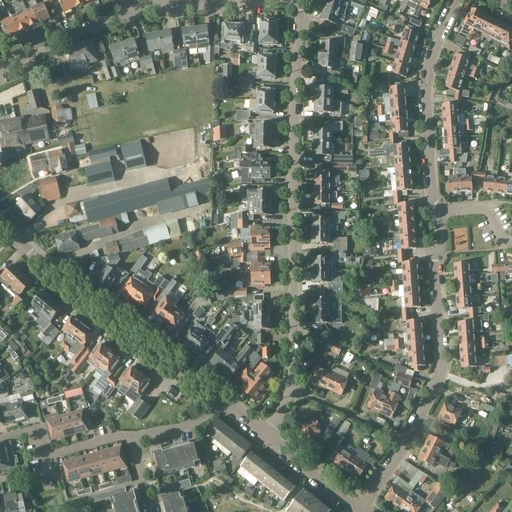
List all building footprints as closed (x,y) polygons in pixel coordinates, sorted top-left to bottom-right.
[(22,13),(29,28),(38,23),(32,9),(27,11),(22,0),(17,2),(22,13)] [(37,6),(35,1),(34,1),(33,0),(29,0),(30,3),(29,3),(32,9),(38,23),(51,18),(44,3),(37,6)] [(58,0),(64,12),(75,7),(71,0),(58,0)] [(336,0),(326,0),(324,8),(344,15),(348,4),(343,2),(336,0)] [(351,6),(363,11),(365,5),(353,0),(351,6)] [(378,9),(382,11),(384,5),(386,0),(381,0),(378,8),(378,9)] [(404,11),(406,6),(408,0),(403,0),(402,3),(399,9),(404,11)] [(408,0),(406,6),(415,11),(420,0),(408,0)] [(414,12),(420,15),(423,8),(427,9),(431,0),(420,0),(415,11),(414,12)] [(13,4),(17,15),(12,17),(18,32),(29,28),(22,13),(17,2),(13,4)] [(335,25),(337,20),(344,22),(345,16),(344,15),(324,8),(320,20),(335,25)] [(366,21),(370,9),(366,8),(362,19),(366,21)] [(467,37),(466,39),(466,40),(469,41),(472,33),(471,33),(480,15),(481,14),(472,9),(460,34),(467,37)] [(471,33),(472,33),(477,35),(475,39),(478,41),(488,19),(480,15),(471,33)] [(405,19),(405,18),(401,16),(399,21),(405,24),(407,20),(405,19)] [(413,16),(409,23),(419,28),(420,28),(424,21),(418,18),(413,16)] [(7,37),(18,32),(12,17),(0,22),(7,37)] [(394,19),(392,27),(399,29),(401,23),(394,19)] [(486,38),(491,40),(498,24),(488,19),(478,41),(481,42),(483,38),(485,39),(486,38)] [(252,26),(252,32),(260,32),(278,33),(278,21),(257,20),(257,26),(252,26)] [(363,30),(366,23),(361,21),(358,27),(363,30)] [(220,45),(219,49),(227,50),(227,49),(232,49),(233,43),(234,25),(223,24),(222,45),(220,45)] [(495,49),(497,50),(508,28),(498,24),(491,40),(495,42),(495,44),(497,45),(495,49)] [(244,25),(234,25),(233,43),(238,43),(238,45),(243,46),(244,25)] [(342,25),(342,27),(340,31),(353,35),(355,29),(342,25)] [(206,47),(209,47),(209,44),(207,28),(195,29),(197,45),(205,44),(205,48),(206,48),(206,47)] [(511,30),(508,28),(497,50),(502,52),(504,46),(509,49),(511,42),(511,30)] [(184,46),(189,46),(189,51),(197,50),(197,45),(195,29),(182,31),(184,46)] [(404,31),(401,41),(415,45),(419,34),(404,30),(404,31)] [(173,51),(174,51),(171,32),(158,34),(161,49),(162,55),(174,53),(173,51)] [(277,45),(278,33),(260,32),(259,45),(277,45)] [(149,51),(161,49),(158,34),(146,36),(149,51)] [(320,47),(320,55),(337,56),(338,45),(344,46),(345,38),(337,36),(336,43),(322,42),(322,47),(320,47)] [(455,44),(462,48),(466,40),(466,39),(459,36),(455,44)] [(92,41),(77,45),(84,67),(89,66),(89,64),(98,61),(92,41)] [(133,41),(122,45),(129,64),(139,60),(138,56),(138,55),(133,41)] [(401,41),(398,52),(412,56),(415,45),(401,41)] [(352,43),(350,62),(360,63),(363,45),(352,43)] [(71,71),(84,67),(77,45),(64,48),(71,71)] [(116,63),(119,62),(121,67),(129,65),(129,64),(122,45),(110,49),(116,63)] [(243,50),(243,55),(251,56),(251,55),(251,49),(251,46),(247,45),(247,50),(243,50)] [(471,46),(468,51),(473,54),(476,49),(471,46)] [(206,47),(206,48),(206,60),(214,60),(215,55),(215,48),(209,47),(206,47)] [(378,51),(371,49),(369,56),(376,58),(378,51)] [(476,49),(473,54),(479,57),(482,51),(476,49)] [(185,50),(180,51),(182,70),(188,69),(185,50)] [(173,51),(174,53),(176,71),(182,70),(180,51),(174,51),(173,51)] [(395,63),(409,67),(412,56),(398,52),(395,63)] [(232,54),(232,66),(239,66),(240,54),(232,54)] [(479,75),(481,70),(475,68),(475,67),(468,65),(470,59),(455,54),(451,65),(479,75)] [(258,55),(258,67),(276,68),(276,55),(258,55)] [(321,63),(321,68),(328,68),(327,78),(343,79),(344,69),(337,68),(337,56),(320,55),(319,63),(321,63)] [(487,60),(492,63),(495,58),(489,55),(487,60)] [(151,56),(145,58),(149,73),(150,77),(156,75),(151,56)] [(367,68),(371,69),(371,65),(371,63),(375,60),(376,58),(369,57),(367,68)] [(145,58),(140,59),(143,73),(144,74),(149,73),(145,58)] [(387,79),(387,81),(394,82),(395,75),(406,78),(409,67),(395,63),(391,74),(388,74),(387,79)] [(232,82),(232,66),(223,65),(223,75),(214,74),(214,82),(223,82),(232,82)] [(448,76),(463,81),(464,76),(477,80),(479,75),(451,65),(448,76)] [(102,69),(107,82),(114,79),(112,71),(111,69),(110,66),(102,69)] [(121,77),(117,66),(111,69),(112,71),(114,79),(121,77)] [(255,78),(255,80),(257,80),(257,79),(275,80),(276,68),(258,67),(258,73),(248,72),(248,78),(255,78)] [(362,75),(354,74),(352,88),(360,89),(362,75)] [(448,76),(444,87),(455,91),(455,98),(462,99),(463,97),(468,98),(469,92),(464,91),(467,83),(463,81),(448,76)] [(493,80),(490,88),(498,90),(501,83),(493,80)] [(386,88),(390,89),(390,99),(405,98),(405,86),(394,87),(394,82),(387,81),(386,88)] [(317,87),(316,100),(333,101),(333,95),(348,95),(348,89),(333,89),(333,88),(317,87)] [(257,89),(256,101),(274,102),(274,90),(257,89)] [(26,104),(28,112),(42,109),(37,90),(27,93),(30,103),(26,104)] [(483,101),(489,103),(493,91),(490,90),(487,97),(485,97),(483,101)] [(377,107),(378,112),(406,110),(405,98),(390,99),(384,100),(384,107),(377,107)] [(442,105),(443,117),(459,116),(465,115),(465,111),(458,111),(458,105),(462,105),(462,99),(455,98),(454,104),(442,105)] [(331,114),(330,117),(341,117),(341,101),(333,101),(316,100),(316,113),(331,114)] [(253,114),(256,114),(273,115),(274,102),(256,101),(250,101),(249,112),(236,111),(235,124),(249,121),(249,118),(253,118),(253,114)] [(53,124),(65,122),(68,122),(73,121),(71,109),(63,110),(62,106),(51,108),(53,124)] [(406,110),(378,112),(378,117),(385,116),(385,123),(392,122),(407,121),(406,110)] [(459,116),(443,117),(444,128),(459,127),(459,120),(466,120),(465,115),(459,116)] [(23,118),(17,120),(19,130),(19,134),(21,133),(22,136),(23,145),(49,140),(48,137),(46,128),(44,116),(24,120),(23,118)] [(355,119),(355,128),(362,129),(363,119),(355,119)] [(0,123),(0,133),(8,132),(8,135),(15,134),(15,131),(19,130),(17,120),(10,121),(0,123)] [(393,133),(389,134),(389,140),(397,140),(397,134),(408,133),(407,121),(392,122),(393,133)] [(30,159),(32,166),(70,157),(66,145),(75,143),(73,136),(71,136),(68,122),(65,122),(53,125),(56,140),(57,140),(59,147),(62,146),(63,151),(30,159)] [(313,136),(313,143),(332,144),(332,132),(342,133),(343,123),(324,122),(324,131),(315,131),(315,135),(313,135),(313,136)] [(249,137),(255,137),(273,137),(273,129),(271,128),(271,124),(255,124),(255,125),(250,125),(249,137)] [(370,126),(370,131),(371,140),(380,139),(380,135),(378,135),(378,131),(377,124),(370,126)] [(227,140),(226,126),(213,129),(214,142),(227,140)] [(445,136),(445,139),(465,137),(464,132),(460,133),(459,127),(444,128),(445,136)] [(0,141),(2,151),(19,148),(20,152),(25,151),(23,145),(22,136),(21,133),(19,134),(19,130),(15,131),(15,134),(8,135),(8,132),(0,133),(0,141)] [(255,149),(273,150),(273,137),(255,137),(255,149)] [(465,137),(445,139),(446,151),(450,150),(451,163),(458,163),(458,158),(457,155),(461,155),(461,144),(468,144),(467,137),(465,137)] [(370,160),(381,159),(410,156),(409,145),(397,146),(397,140),(389,140),(390,141),(383,142),(384,148),(390,147),(390,154),(387,154),(387,152),(384,152),(384,151),(369,152),(370,160)] [(147,168),(140,142),(120,147),(127,173),(147,168)] [(313,152),(315,152),(314,156),(318,156),(317,162),(331,162),(331,156),(332,144),(313,143),(313,152)] [(77,156),(87,154),(85,145),(75,147),(77,156),(76,156),(77,156)] [(118,148),(91,154),(93,163),(121,157),(118,148)] [(334,156),(334,165),(353,165),(353,162),(353,156),(334,156)] [(381,159),(382,170),(390,170),(396,169),(411,168),(410,156),(381,159)] [(68,171),(66,163),(68,163),(70,163),(70,162),(72,162),(71,157),(70,157),(32,166),(33,173),(51,169),(51,171),(56,170),(57,174),(68,171)] [(252,160),(251,170),(272,170),(273,163),(271,163),(271,162),(265,162),(265,159),(252,159),(252,160)] [(333,171),(348,171),(349,173),(357,173),(357,170),(362,169),(361,161),(353,162),(353,165),(334,165),(334,166),(333,166),(333,171)] [(115,182),(110,162),(84,169),(89,188),(115,182)] [(387,176),(387,181),(397,181),(397,180),(412,179),(411,168),(396,169),(396,176),(387,176)] [(272,177),(272,170),(251,170),(251,181),(264,181),(264,179),(270,179),(271,177),(272,177)] [(315,170),(315,182),(337,183),(339,183),(340,177),(330,177),(330,171),(315,170)] [(461,171),(460,171),(461,193),(472,192),(472,180),(478,180),(479,173),(471,173),(471,176),(466,177),(466,170),(461,170),(461,171)] [(359,172),(360,181),(370,181),(369,171),(359,172)] [(450,194),(461,193),(460,171),(454,171),(455,178),(449,179),(450,194)] [(479,173),(478,180),(485,181),(483,192),(495,194),(497,178),(498,172),(492,171),(491,178),(485,177),(486,174),(479,173)] [(17,206),(30,220),(40,211),(28,198),(35,192),(40,188),(44,203),(59,199),(60,197),(56,178),(39,183),(18,194),(23,200),(17,206)] [(497,178),(495,194),(506,195),(508,180),(497,178)] [(397,192),(393,192),(394,199),(401,198),(401,191),(413,190),(412,179),(397,180),(397,181),(397,192)] [(88,224),(115,217),(127,214),(131,213),(157,206),(181,200),(196,196),(212,192),(209,180),(169,190),(167,180),(115,194),(101,198),(83,202),(80,203),(79,202),(67,205),(70,219),(69,219),(70,223),(71,225),(87,221),(88,224)] [(315,188),(314,193),(329,193),(330,187),(336,187),(337,183),(315,182),(315,188)] [(247,203),(271,204),(272,191),(242,191),(242,203),(247,203)] [(329,205),(329,199),(337,199),(337,193),(329,193),(314,193),(314,205),(329,205)] [(181,200),(184,211),(199,207),(199,206),(196,196),(181,200)] [(401,198),(394,199),(394,206),(399,205),(399,216),(414,215),(414,203),(402,204),(401,198)] [(231,215),(231,223),(238,222),(248,221),(253,221),(253,216),(254,216),(271,216),(271,204),(247,203),(247,214),(237,214),(231,215)] [(329,231),(329,225),(340,225),(340,220),(345,220),(345,213),(334,213),(334,219),(312,219),(312,231),(329,231)] [(414,215),(399,216),(400,227),(415,226),(414,215)] [(118,233),(117,228),(114,218),(99,222),(99,225),(55,237),(59,255),(79,250),(77,244),(118,233)] [(248,232),(251,232),(251,239),(270,239),(270,238),(272,236),(272,232),(270,231),(270,230),(264,230),(264,227),(251,227),(251,226),(248,226),(248,221),(238,222),(231,223),(231,230),(247,230),(248,232)] [(395,235),(396,239),(416,237),(415,226),(400,227),(401,234),(395,235)] [(144,230),(118,241),(122,253),(122,254),(123,253),(149,246),(144,230)] [(312,244),(334,244),(334,251),(347,251),(347,239),(330,239),(329,231),(312,231),(312,244)] [(202,241),(199,233),(191,235),(193,243),(202,241)] [(402,250),(391,251),(391,256),(398,256),(398,257),(405,257),(405,250),(417,249),(416,237),(396,239),(394,239),(395,245),(401,244),(402,250)] [(241,243),(227,247),(231,263),(240,260),(240,258),(246,258),(246,252),(264,251),(264,249),(270,249),(270,248),(272,246),(272,242),(270,240),(270,239),(251,239),(245,239),(240,240),(241,243)] [(118,254),(122,253),(118,241),(106,245),(109,257),(118,254)] [(376,243),(364,244),(365,257),(377,256),(376,243)] [(207,268),(202,251),(196,253),(200,270),(207,268)] [(312,259),(312,271),(336,271),(335,264),(352,264),(352,258),(348,258),(348,251),(347,251),(334,251),(334,258),(312,259)] [(109,264),(120,260),(118,254),(109,257),(107,258),(109,263),(109,264)] [(142,256),(131,271),(136,274),(137,275),(140,270),(148,260),(146,259),(142,256)] [(402,270),(396,271),(396,275),(399,275),(419,274),(418,262),(406,263),(405,257),(398,257),(398,264),(402,263),(402,270)] [(109,264),(109,263),(107,266),(106,266),(100,274),(101,275),(97,281),(102,285),(103,287),(106,289),(108,289),(112,284),(117,287),(124,279),(113,271),(116,266),(120,260),(109,264)] [(500,265),(498,266),(499,273),(500,273),(501,281),(506,280),(506,276),(511,275),(511,260),(505,261),(505,265),(500,265)] [(251,264),(251,276),(270,275),(270,274),(272,272),(272,268),(270,266),(270,265),(264,265),(264,263),(251,264)] [(454,264),(455,276),(470,275),(469,263),(454,264)] [(0,273),(0,282),(7,290),(22,274),(21,273),(22,271),(19,269),(18,269),(13,265),(12,265),(11,266),(9,269),(2,276),(0,273)] [(213,267),(202,271),(208,288),(219,284),(213,267)] [(131,280),(120,295),(128,300),(130,296),(134,299),(147,281),(152,275),(147,271),(145,274),(140,270),(137,275),(136,274),(134,276),(131,281),(131,280)] [(336,271),(312,271),(312,283),(330,283),(330,290),(343,297),(343,282),(341,282),(341,277),(337,278),(337,270),(336,271)] [(7,290),(7,291),(15,299),(11,304),(16,309),(26,299),(21,294),(28,287),(30,285),(32,283),(27,278),(27,277),(25,274),(23,275),(22,274),(7,290)] [(399,281),(404,281),(404,286),(420,285),(419,274),(399,275),(399,281)] [(270,276),(270,275),(251,276),(251,282),(246,282),(246,288),(265,287),(265,285),(270,285),(270,284),(272,282),(272,278),(270,276)] [(476,275),(470,275),(455,276),(456,287),(471,286),(471,280),(476,279),(476,275)] [(135,300),(134,301),(140,306),(142,304),(144,306),(150,298),(155,302),(168,283),(159,277),(153,285),(147,281),(134,299),(135,300)] [(172,280),(153,307),(157,309),(154,313),(159,317),(157,318),(163,322),(165,321),(175,306),(177,304),(180,299),(177,297),(177,296),(176,295),(175,296),(171,292),(177,284),(174,282),(172,280)] [(420,285),(404,286),(405,297),(420,296),(420,285)] [(471,286),(456,287),(457,299),(472,297),(471,286)] [(247,298),(247,289),(234,290),(235,299),(247,298)] [(34,313),(26,322),(31,326),(34,321),(52,300),(47,296),(47,295),(45,292),(43,293),(42,292),(31,305),(36,310),(34,313)] [(406,309),(402,309),(402,316),(409,315),(409,308),(421,308),(420,296),(405,297),(406,309)] [(188,311),(194,315),(199,308),(211,305),(210,297),(197,299),(188,311)] [(457,299),(457,310),(469,309),(469,316),(477,315),(477,314),(481,314),(481,308),(473,309),(472,303),(480,302),(479,297),(472,297),(457,299)] [(312,299),(313,311),(331,311),(341,311),(341,299),(330,299),(312,299)] [(376,299),(365,300),(365,307),(375,311),(376,299)] [(52,300),(34,321),(44,329),(50,323),(51,322),(62,309),(62,308),(61,307),(61,306),(58,304),(57,304),(52,300)] [(233,313),(234,317),(270,317),(270,312),(271,310),(271,307),(270,305),(270,304),(253,304),(253,311),(240,311),(240,313),(233,313)] [(175,306),(165,321),(168,323),(166,327),(173,332),(183,317),(177,313),(179,310),(175,306)] [(205,311),(200,307),(199,308),(194,315),(193,316),(198,320),(205,311)] [(313,311),(313,324),(342,323),(341,311),(331,311),(313,311)] [(409,315),(402,316),(403,323),(407,322),(408,334),(423,333),(422,321),(410,322),(409,315)] [(458,323),(459,334),(475,333),(475,334),(483,333),(482,322),(489,321),(489,316),(477,317),(477,315),(469,316),(470,322),(458,323)] [(67,337),(60,346),(65,350),(83,326),(80,323),(79,320),(76,317),(73,318),(72,317),(62,331),(68,335),(67,337)] [(248,320),(251,320),(251,323),(254,323),(254,330),(270,330),(270,329),(272,327),(272,324),(270,323),(270,317),(234,317),(235,323),(248,323),(248,320)] [(182,342),(191,348),(200,336),(205,329),(213,319),(211,318),(203,328),(196,322),(195,324),(182,342)] [(213,319),(205,329),(208,332),(216,321),(213,319)] [(44,329),(40,334),(45,338),(46,339),(48,336),(55,328),(50,323),(44,329)] [(65,350),(64,351),(68,355),(69,353),(69,354),(71,352),(76,355),(70,362),(75,366),(89,349),(89,348),(85,345),(94,333),(93,332),(93,330),(90,328),(88,328),(83,325),(83,326),(65,350)] [(55,328),(48,336),(53,340),(53,341),(60,333),(55,328)] [(226,347),(228,343),(237,332),(231,328),(227,333),(220,342),(224,345),(226,347)] [(222,329),(214,340),(219,344),(220,342),(227,333),(222,329)] [(341,335),(328,329),(324,337),(337,343),(341,335)] [(423,333),(408,334),(408,338),(409,345),(424,344),(423,333)] [(475,333),(459,334),(460,345),(476,344),(475,334),(475,333)] [(200,336),(191,348),(199,355),(212,337),(208,334),(205,338),(205,337),(204,339),(200,336)] [(253,334),(253,341),(257,345),(264,345),(264,335),(253,334)] [(7,343),(13,352),(14,352),(19,349),(10,340),(7,343)] [(329,340),(324,349),(339,356),(343,347),(329,340)] [(226,347),(224,345),(210,362),(220,370),(231,358),(226,353),(232,346),(228,343),(226,347)] [(424,344),(409,345),(409,356),(424,355),(424,344)] [(477,356),(476,344),(460,345),(461,357),(477,356)] [(75,366),(71,371),(77,376),(87,364),(96,371),(112,351),(107,347),(105,349),(99,345),(94,353),(89,349),(75,366)] [(220,370),(230,379),(240,367),(242,369),(249,361),(252,365),(247,367),(246,367),(236,379),(244,385),(254,373),(251,371),(262,358),(257,355),(262,349),(258,345),(253,351),(246,345),(237,357),(234,354),(231,358),(220,370)] [(321,355),(322,353),(324,349),(318,346),(315,352),(321,355)] [(271,349),(262,349),(262,360),(272,360),(271,349)] [(102,377),(94,386),(103,393),(113,380),(109,377),(111,374),(121,361),(116,357),(117,355),(112,351),(96,371),(95,372),(102,377)] [(10,355),(14,361),(18,358),(14,352),(13,352),(10,355)] [(410,368),(414,368),(414,373),(422,372),(421,367),(425,367),(424,355),(409,356),(410,368)] [(511,368),(511,355),(493,357),(493,367),(510,366),(510,368),(511,368)] [(477,368),(477,356),(461,357),(462,369),(477,368)] [(241,389),(246,394),(244,396),(249,400),(251,398),(256,402),(268,387),(264,384),(268,380),(274,373),(270,370),(262,364),(254,373),(244,385),(241,389)] [(0,384),(9,378),(0,365),(0,384)] [(393,371),(399,373),(405,375),(407,369),(395,365),(393,371)] [(310,382),(326,389),(332,373),(317,366),(310,382)] [(103,393),(101,395),(107,400),(115,389),(118,390),(118,391),(124,396),(127,392),(130,389),(142,373),(136,369),(135,371),(131,369),(130,368),(120,381),(119,382),(118,383),(113,380),(103,393)] [(127,392),(124,396),(135,404),(128,413),(140,421),(150,407),(139,399),(141,397),(140,396),(150,383),(146,380),(145,379),(147,377),(142,373),(130,389),(127,392)] [(332,373),(326,389),(341,396),(348,380),(332,373)] [(399,373),(394,383),(409,389),(413,378),(405,375),(399,373)] [(369,407),(380,412),(387,396),(383,394),(384,392),(377,389),(383,377),(376,374),(369,388),(376,391),(369,407)] [(410,392),(411,393),(409,396),(415,399),(418,394),(418,392),(411,389),(410,392)] [(493,389),(491,397),(511,402),(511,394),(508,394),(508,395),(497,393),(498,390),(493,389)] [(9,398),(11,404),(16,423),(27,419),(24,408),(37,405),(34,391),(9,398)] [(380,412),(392,417),(401,397),(389,392),(387,396),(380,412)] [(39,403),(41,410),(49,408),(48,406),(55,404),(54,399),(39,403)] [(437,419),(454,427),(462,411),(445,402),(437,419)] [(4,426),(16,423),(11,404),(0,406),(0,414),(1,414),(4,426)] [(82,412),(71,415),(76,434),(87,431),(84,420),(90,418),(86,404),(80,406),(82,412)] [(47,430),(50,429),(53,440),(64,437),(59,419),(58,414),(44,418),(47,430)] [(58,414),(59,419),(64,437),(76,434),(71,415),(59,419),(58,414)] [(335,415),(329,425),(335,430),(342,420),(335,415)] [(205,432),(214,439),(224,425),(216,419),(205,432)] [(316,419),(299,424),(303,440),(321,435),(316,419)] [(345,421),(336,434),(342,438),(351,425),(345,421)] [(224,425),(214,439),(222,445),(233,432),(224,425)] [(228,456),(232,453),(231,452),(241,439),(233,432),(222,445),(223,446),(220,450),(228,456)] [(429,436),(424,447),(440,455),(444,448),(447,450),(450,446),(429,436)] [(241,439),(231,452),(232,453),(240,459),(250,446),(241,439)] [(480,449),(482,445),(474,441),(472,444),(464,441),(461,446),(471,451),(473,445),(480,449)] [(0,444),(0,456),(13,453),(10,443),(3,444),(0,444)] [(158,473),(164,471),(165,475),(173,473),(172,469),(178,468),(179,471),(195,467),(194,463),(200,461),(200,460),(199,455),(197,450),(195,443),(153,455),(158,473)] [(353,455),(339,446),(330,460),(344,469),(353,455)] [(435,467),(436,463),(446,468),(448,465),(450,460),(440,455),(424,447),(418,459),(435,467)] [(120,448),(109,451),(114,470),(125,467),(120,448)] [(354,456),(353,455),(344,469),(358,479),(367,465),(365,464),(370,457),(359,449),(354,456)] [(109,451),(97,455),(103,473),(114,470),(109,451)] [(4,475),(17,471),(16,464),(18,464),(16,456),(14,457),(13,453),(0,456),(0,469),(2,468),(4,475)] [(252,453),(241,467),(249,474),(261,460),(252,453)] [(91,476),(103,473),(97,455),(86,458),(91,476)] [(86,458),(75,461),(80,479),(91,476),(86,458)] [(261,460),(249,474),(258,481),(269,467),(261,460)] [(64,464),(69,482),(80,479),(75,461),(64,464)] [(385,499),(399,508),(411,491),(412,492),(418,482),(424,474),(412,466),(404,461),(397,471),(402,474),(405,471),(407,473),(408,472),(414,477),(409,485),(404,481),(399,488),(395,485),(385,499)] [(454,469),(457,464),(451,461),(448,466),(454,469)] [(473,468),(467,464),(464,469),(473,475),(475,472),(471,470),(473,468)] [(20,466),(22,475),(30,473),(28,465),(20,466)] [(269,467),(258,481),(267,488),(278,474),(269,467)] [(476,477),(473,475),(464,469),(454,484),(465,492),(476,477)] [(278,474),(267,488),(275,495),(287,481),(278,474)] [(428,477),(424,474),(418,482),(422,485),(428,477)] [(131,482),(130,476),(116,480),(118,486),(131,482)] [(191,487),(189,480),(159,488),(161,495),(191,487)] [(275,495),(284,502),(295,488),(287,481),(275,495)] [(449,491),(442,486),(436,494),(432,492),(425,502),(435,510),(449,491)] [(125,487),(93,496),(95,502),(114,497),(115,503),(112,504),(113,511),(117,511),(118,511),(117,511),(137,511),(132,492),(126,494),(125,487)] [(287,511),(330,511),(331,511),(305,490),(287,511)] [(7,511),(25,511),(21,491),(4,494),(7,511)] [(404,511),(417,511),(425,501),(412,492),(411,491),(399,508),(404,511)] [(188,511),(185,498),(181,499),(179,493),(162,498),(165,511),(188,511)] [(459,499),(453,494),(448,500),(454,505),(459,499)] [(29,501),(24,502),(25,511),(29,511),(32,511),(29,501)] [(511,511),(511,501),(503,511),(511,511)] [(494,508),(490,511),(501,511),(505,508),(499,503),(494,508)]
